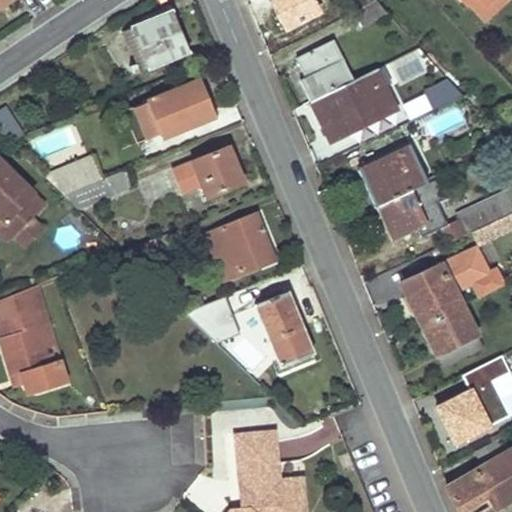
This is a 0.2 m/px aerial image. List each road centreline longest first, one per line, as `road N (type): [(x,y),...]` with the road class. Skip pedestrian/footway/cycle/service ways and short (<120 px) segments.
road 1 (tertiary): [(431,511),(220,0)]
road 2 (residential): [(0,419),(132,469)]
road 3 (residential): [(0,69),(103,0)]
